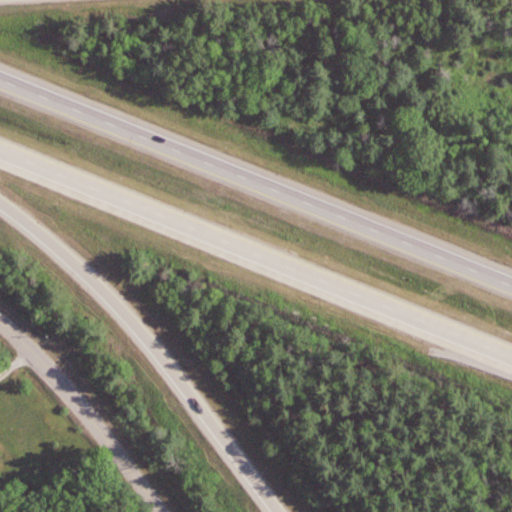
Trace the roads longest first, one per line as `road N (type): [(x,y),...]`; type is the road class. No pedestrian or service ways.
road 1 (motorway): [(0,150),(511,357)]
road 2 (motorway): [(511,285),(0,78)]
road 3 (motorway): [(0,203),(114,301),(277,511)]
road 4 (residential): [(160,511),(42,358),(0,318)]
